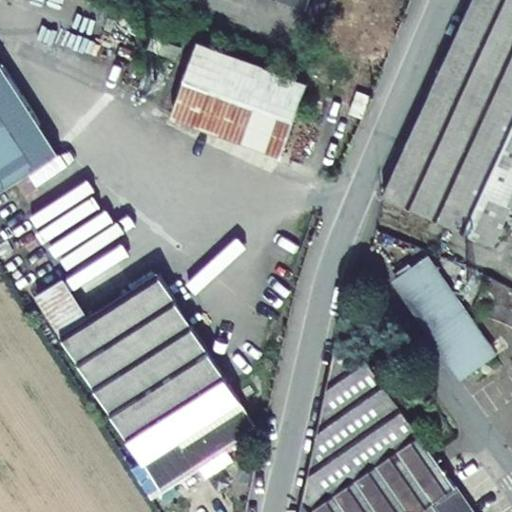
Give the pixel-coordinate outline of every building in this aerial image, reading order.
[(511,239),(511,0),(478,0),(434,109),(393,206),(508,250),(511,239)] [(0,198),(67,157),(0,51),(0,198)] [(294,107),(176,71),(155,143),(274,177),(294,107)] [(461,378),(487,361),(492,357),(424,259),(417,264),(393,281),(461,378)] [(165,277),(68,339),(167,495),(266,434),(165,277)] [(472,511),(342,322),(301,511),(472,511)]
